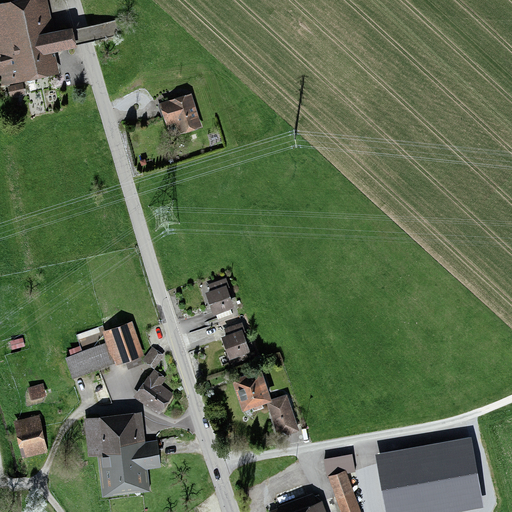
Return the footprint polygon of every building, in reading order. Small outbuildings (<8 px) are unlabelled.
[(46,0),(30,0),(0,6),(0,89),(0,90),(59,78),(54,55),(77,50),(75,40),(73,30),(53,34),(46,0)] [(24,87),(10,90),(12,99),(26,96),(24,87)] [(192,96),(160,106),(167,128),(176,125),(180,138),(203,130),(192,96)] [(226,281),(206,288),(215,316),(235,309),(226,281)] [(81,354),(66,359),(72,379),(139,356),(128,324),(103,332),(107,345),(81,354)] [(241,326),(220,333),(231,365),(252,357),(241,326)] [(163,357),(152,349),(142,363),(153,371),(163,357)] [(154,371),(135,398),(160,415),(174,395),(162,387),(167,380),(154,371)] [(263,371),(231,381),(241,413),(268,405),(279,440),(298,434),(287,396),(272,401),(263,371)] [(44,387),(28,391),(32,404),(47,400),(44,387)] [(142,413),(86,420),(91,458),(100,457),(104,498),(149,493),(146,472),(163,470),(159,440),(145,442),(142,413)] [(41,418),(13,424),(21,460),(49,454),(41,418)] [(176,439),(167,440),(168,448),(177,447),(176,439)] [(471,447),(379,463),(388,511),(389,511),(480,496),(471,447)] [(355,453),(325,458),(327,474),(358,469),(355,453)] [(360,511),(348,473),(328,479),(338,511),(360,511)]
